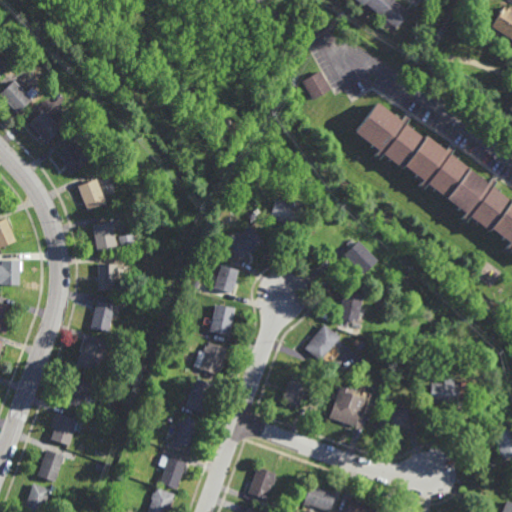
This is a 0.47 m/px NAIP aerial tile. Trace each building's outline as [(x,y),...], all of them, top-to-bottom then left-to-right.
[(394,0),(408,11),(394,27),(378,14),(377,15),(361,2),(359,5),(352,0),(394,0)] [(511,7),(511,39),(490,25),(503,6),(506,8),(509,5),(511,7)] [(11,36),(5,31),(10,26),(15,32),(11,36)] [(311,99),(300,81),(318,70),(329,88),(311,99)] [(24,93),(31,86),(37,93),(17,113),(0,95),(0,93),(13,81),(24,93)] [(401,119),(404,115),(408,118),(406,122),(412,127),(410,129),(422,140),(425,136),(438,145),(440,143),(446,149),(449,145),(453,149),(450,152),(457,156),(455,159),(480,179),(482,176),(488,182),(491,178),(496,181),(493,185),(499,190),(498,192),(510,203),(511,200),(511,248),(509,252),(505,249),(509,244),(490,229),(487,233),(468,218),(464,223),(459,219),(463,214),(426,184),(422,189),(418,185),(421,180),(403,166),(401,169),(382,153),(377,159),(373,155),(376,151),(352,132),(376,102),(393,116),(394,114),(401,119)] [(47,116),(49,114),(54,120),(53,122),(60,129),(46,143),(28,124),(41,110),(47,116)] [(70,174),(56,152),(72,141),(87,164),(70,174)] [(86,211),(77,187),(95,179),(105,203),(86,211)] [(291,227),(265,218),(272,199),(298,209),(291,227)] [(15,241),(0,246),(0,221),(6,219),(15,241)] [(96,252),(91,225),(111,221),(115,248),(96,252)] [(239,258),(227,244),(247,226),(260,240),(239,258)] [(121,250),(118,236),(133,234),(135,248),(121,250)] [(211,244),(207,240),(212,236),(215,240),(211,244)] [(361,275),(341,255),(355,241),(374,261),(361,275)] [(21,272),(19,272),(18,286),(1,285),(1,284),(0,284),(0,266),(1,266),(1,260),(18,261),(21,261),(21,272)] [(116,290),(97,290),(98,263),(117,263),(116,290)] [(229,292),(213,287),(219,264),(235,269),(229,292)] [(354,321),(336,317),(342,289),(360,293),(354,321)] [(5,333),(0,331),(0,300),(14,306),(5,333)] [(110,330),(107,329),(107,330),(90,326),(96,301),(113,305),(109,324),(111,325),(110,330)] [(227,334),(208,331),(214,303),(232,306),(227,334)] [(319,359),(303,347),(322,322),(338,335),(319,359)] [(131,341),(125,339),(128,329),(133,330),(131,341)] [(95,370),(75,364),(80,350),(79,350),(83,337),(104,345),(95,370)] [(115,349),(107,347),(109,340),(117,342),(115,349)] [(361,350),(356,347),(361,340),(366,343),(361,350)] [(225,348),(220,362),(223,363),(219,374),(193,365),(198,350),(202,352),(205,345),(206,346),(208,341),(225,348)] [(307,390),(305,389),(299,406),(281,399),(291,373),(308,379),(306,383),(310,384),(307,390)] [(99,399),(86,394),(81,408),(63,401),(68,388),(66,387),(71,374),(103,386),(99,399)] [(213,383),(203,411),(185,405),(191,388),(190,388),(192,382),(193,382),(196,377),(213,383)] [(456,403),(429,402),(430,382),(457,383),(456,403)] [(355,425),(329,418),(338,385),(351,389),(350,394),(362,398),(355,425)] [(137,401),(131,399),(134,392),(139,394),(137,401)] [(379,431),(377,411),(406,408),(408,428),(379,431)] [(68,444),(50,438),(58,411),(77,417),(68,444)] [(172,421),(166,419),(169,412),(175,413),(172,421)] [(200,420),(191,447),(172,441),(178,425),(176,425),(179,418),(180,419),(182,414),(200,420)] [(79,431),(73,429),(77,419),(82,421),(79,431)] [(511,454),(500,459),(490,433),(509,426),(511,434),(511,454)] [(114,437),(106,433),(109,427),(117,430),(114,437)] [(54,480),(37,474),(46,448),(63,455),(54,480)] [(185,462),(176,488),(159,482),(159,481),(157,481),(158,477),(160,478),(164,466),(158,464),(161,454),(185,462)] [(103,470),(95,467),(97,461),(105,464),(103,470)] [(273,484),(271,484),(265,499),(247,492),(257,466),(275,473),(273,477),(275,478),(273,484)] [(122,481),(115,479),(118,472),(124,474),(122,481)] [(41,511),(28,511),(22,510),(32,482),(50,488),(41,511)] [(329,511),(310,504),(309,506),(304,504),(311,484),(335,493),(329,511)] [(173,493),(166,511),(146,511),(151,499),(150,499),(152,492),(154,492),(156,487),(173,493)] [(374,511),(344,511),(349,498),(376,507),(374,511)] [(511,511),(499,511),(505,500),(511,502),(511,511)] [(276,511),(273,511),(269,510),(272,502),(278,505),(276,511)]
